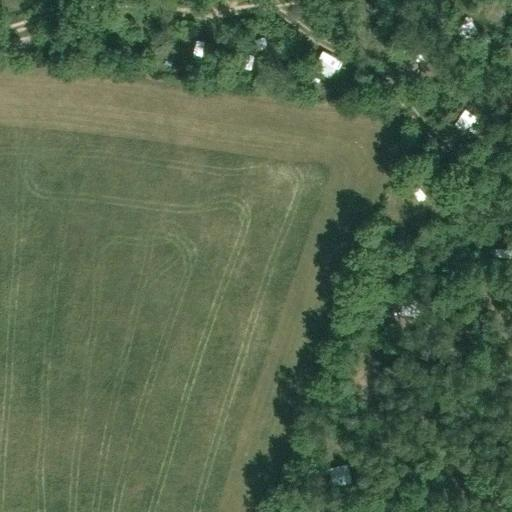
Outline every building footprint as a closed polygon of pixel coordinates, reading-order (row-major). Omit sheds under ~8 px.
[(427,55),(429,46),(409,41),(407,50),(427,55)] [(339,75),(349,55),(324,44),(315,64),(339,75)] [(271,72),(275,63),(259,56),(255,65),(271,72)] [(457,116),(477,130),(489,113),(469,100),(457,116)] [(399,314),(418,312),(416,298),(397,301),(399,314)]
